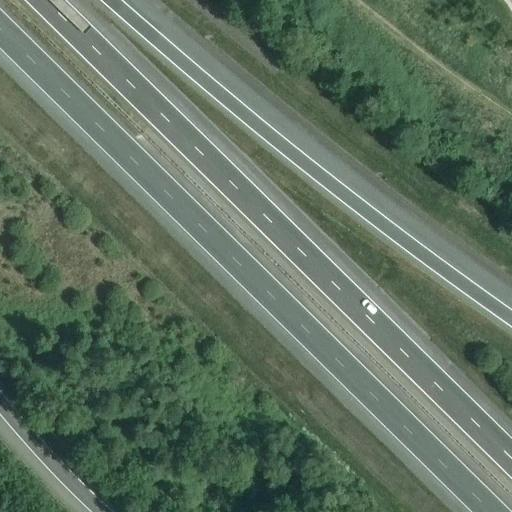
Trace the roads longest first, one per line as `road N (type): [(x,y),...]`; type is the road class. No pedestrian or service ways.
road 1 (motorway): [(0,30),(489,511)]
road 2 (motorway): [(511,459),(42,0)]
road 3 (trunk): [(511,321),(329,183),(111,0)]
road 4 (trunk): [(0,402),(99,511)]
